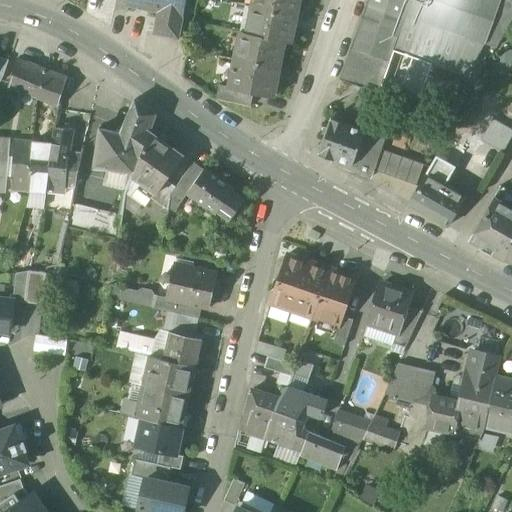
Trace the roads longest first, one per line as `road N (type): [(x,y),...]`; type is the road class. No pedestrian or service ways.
road 1 (tertiary): [(0,5),(68,28),(286,175)]
road 2 (residential): [(286,175),(225,441)]
road 3 (tertiary): [(286,175),(511,290)]
road 4 (residential): [(286,175),(340,0)]
road 5 (residential): [(90,511),(67,487),(44,404)]
